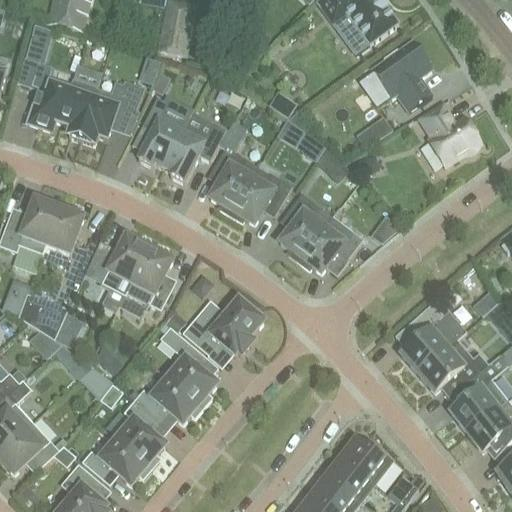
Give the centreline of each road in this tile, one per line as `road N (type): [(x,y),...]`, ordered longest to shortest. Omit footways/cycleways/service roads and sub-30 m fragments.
road 1 (residential): [(0,158),(167,227),(317,332)]
road 2 (residential): [(511,176),(442,223),(317,332)]
road 3 (residential): [(317,332),(156,511)]
road 4 (residential): [(366,386),(258,511)]
road 5 (residential): [(366,386),(469,511)]
